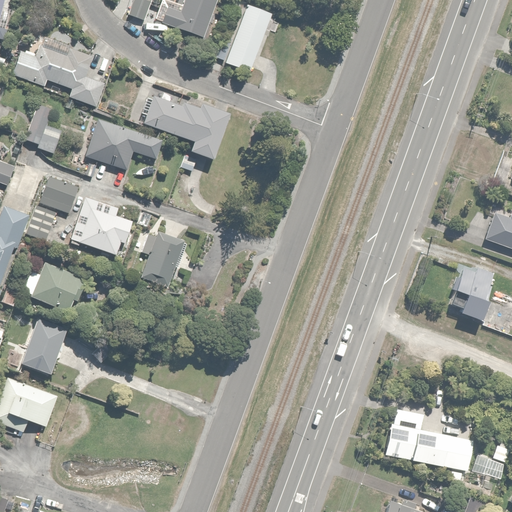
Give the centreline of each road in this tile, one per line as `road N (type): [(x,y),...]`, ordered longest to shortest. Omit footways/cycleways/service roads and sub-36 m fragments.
road 1 (primary): [(287,511),(474,0)]
road 2 (residential): [(335,128),(194,511)]
road 3 (residential): [(335,128),(184,73),(121,36),(92,0)]
road 4 (residential): [(381,0),(335,128)]
